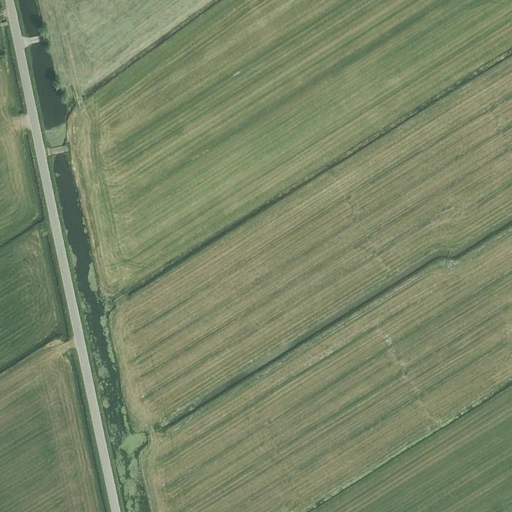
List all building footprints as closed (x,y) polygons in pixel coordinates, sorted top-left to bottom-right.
[(131,0),(124,0),(120,1),(124,20),(135,18),(131,0)] [(143,0),(131,0),(135,18),(146,15),(143,0)] [(155,0),(143,0),(146,15),(158,13),(155,0)] [(120,1),(109,3),(113,22),(124,20),(120,1)] [(109,3),(97,6),(101,25),(113,22),(109,3)]
